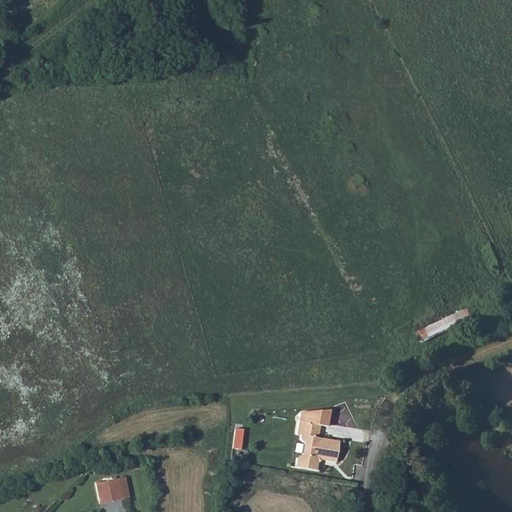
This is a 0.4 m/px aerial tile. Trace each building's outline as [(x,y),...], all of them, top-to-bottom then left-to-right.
[(477,323),(470,308),(417,332),(424,342),(465,324),(467,328),(477,323)] [(318,440),(320,425),(329,426),(332,410),(301,413),(297,436),(305,444),(303,456),(296,461),(294,469),(318,472),(318,464),(316,461),(322,458),(325,462),(336,463),(340,443),(318,440)] [(121,500),(117,481),(111,482),(115,501),(121,500)] [(115,501),(111,482),(96,485),(100,504),(115,501)] [(100,504),(96,485),(89,486),(92,505),(100,504)]
